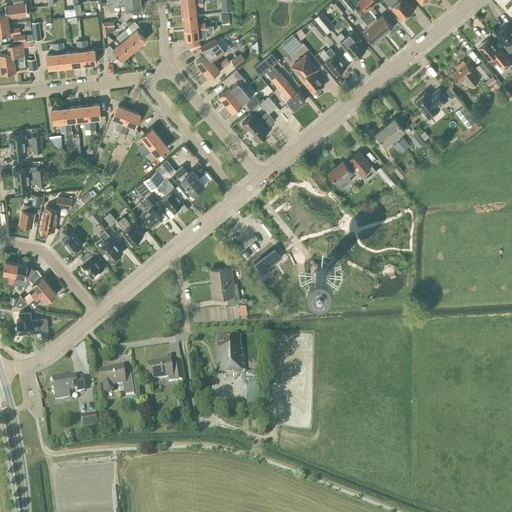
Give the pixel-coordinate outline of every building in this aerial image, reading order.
[(126,10),(141,8),(139,0),(113,0),(113,2),(118,1),(118,3),(125,3),(126,10)] [(341,13),(346,9),(338,0),(337,0),(333,3),(341,13)] [(339,0),(349,12),(357,6),(351,0),(339,0)] [(383,35),(393,27),(383,15),(377,20),(369,9),(378,2),(376,0),(359,0),(358,1),(366,11),(364,12),(364,13),(383,35)] [(413,11),(414,10),(405,0),(385,0),(402,20),(408,15),(409,16),(414,12),(413,11)] [(184,16),(197,15),(196,7),(203,6),(203,2),(182,4),(184,16)] [(0,24),(9,24),(8,18),(27,15),(26,3),(6,6),(7,14),(0,14),(0,24)] [(80,6),(66,8),(67,15),(81,12),(80,6)] [(322,11),(314,18),(326,33),(335,26),(322,11)] [(374,44),(383,35),(364,13),(361,16),(369,26),(363,31),(374,44)] [(221,24),(229,24),(229,14),(221,14),(221,24)] [(206,26),(205,22),(198,23),(197,15),(184,16),(185,29),(206,26)] [(325,33),(314,20),(309,24),(320,38),(325,33)] [(41,40),(39,21),(32,22),(34,40),(41,40)] [(137,47),(146,40),(140,33),(143,31),(135,21),(126,22),(129,26),(125,30),(128,33),(128,34),(129,35),(128,36),(137,47)] [(9,34),(20,33),(19,28),(10,29),(9,24),(0,24),(0,35),(9,34)] [(504,46),(510,52),(511,50),(511,31),(506,24),(496,33),(506,44),(504,46)] [(206,26),(185,29),(187,40),(200,39),(207,38),(206,33),(214,32),(213,26),(206,26)] [(307,35),(301,28),(295,33),(300,40),(307,35)] [(129,35),(128,34),(124,30),(116,36),(118,38),(121,42),(120,42),(129,53),(137,47),(128,36),(129,35)] [(345,47),(355,59),(359,56),(361,55),(363,53),(363,52),(365,51),(357,41),(360,39),(353,30),(345,37),(341,33),(337,36),(345,47)] [(293,33),(287,38),(296,49),(302,44),(293,33)] [(25,34),(13,36),(14,43),(26,41),(25,34)] [(121,60),(129,53),(120,42),(121,42),(118,38),(114,41),(117,45),(112,49),(109,45),(106,48),(107,54),(113,61),(118,57),(121,60)] [(289,54),(296,49),(287,38),(280,43),(289,54)] [(511,60),(499,45),(496,48),(488,38),(478,47),(488,60),(493,65),(496,63),(503,72),(509,67),(511,64),(511,60)] [(203,70),(216,59),(226,51),(216,39),(201,46),(200,46),(206,54),(196,62),(203,70)] [(72,66),(84,64),(81,40),(76,41),(77,48),(79,49),(80,51),(71,52),(72,66)] [(84,64),(96,63),(95,49),(85,50),(85,48),(87,46),(86,40),(81,40),(84,64)] [(200,46),(201,46),(200,42),(189,43),(190,51),(200,46)] [(2,53),(0,53),(0,61),(0,63),(24,60),(25,59),(23,47),(23,43),(13,44),(13,43),(7,44),(9,52),(2,53)] [(48,68),(60,67),(58,43),(53,44),(53,50),(56,51),(56,54),(47,55),(48,68)] [(72,66),(71,52),(61,53),(61,50),(63,49),(63,43),(58,43),(60,67),(72,66)] [(337,76),(347,67),(336,54),(330,48),(326,51),(331,58),(325,62),(337,76)] [(247,61),(241,53),(231,60),(238,68),(247,61)] [(295,109),(305,100),(298,91),(296,92),(280,72),(279,73),(273,65),(278,61),(271,53),(253,68),(260,76),(266,71),(272,78),(271,79),(283,93),(281,94),(295,109)] [(319,89),(324,85),(313,72),(318,68),(306,54),(291,67),(314,94),(315,92),(317,92),(319,90),(319,89)] [(38,69),(36,58),(27,59),(29,71),(38,69)] [(220,70),(228,64),(230,62),(226,58),(219,63),(216,59),(203,70),(209,78),(220,69),(220,70)] [(15,72),(26,70),(24,60),(0,63),(2,73),(15,71),(15,72)] [(464,79),(471,86),(479,79),(478,77),(481,75),(469,60),(466,63),(463,60),(455,67),(457,69),(452,74),(459,83),(464,79)] [(496,80),(492,75),(493,74),(483,62),(476,67),(487,80),(484,81),(488,86),(496,80)] [(240,85),(245,80),(236,69),(223,80),(229,87),(219,95),(226,104),(244,89),(240,85)] [(439,107),(448,99),(439,88),(430,96),(426,91),(414,101),(428,118),(440,108),(439,107)] [(251,97),(247,93),(244,89),(226,104),(233,112),(243,103),(251,97)] [(450,89),(446,92),(451,98),(455,95),(450,89)] [(251,109),(260,101),(256,96),(247,103),(251,109)] [(260,103),(267,111),(269,113),(277,107),(268,96),(260,103)] [(87,105),(90,129),(95,128),(95,122),(92,121),(92,119),(101,118),(100,104),(87,105)] [(85,130),(90,129),(87,105),(75,106),(77,120),(86,119),(87,122),(84,123),(85,130)] [(120,131),(129,109),(118,105),(113,118),(121,121),(120,124),(118,123),(115,129),(120,131)] [(68,121),(77,120),(75,106),(64,108),(66,132),(71,131),(70,124),(68,124),(68,121)] [(61,132),(66,132),(64,108),(51,109),(53,123),(62,122),(63,125),(60,125),(61,132)] [(135,127),(140,114),(129,109),(120,131),(125,133),(128,127),(125,125),(126,123),(135,127)] [(269,113),(267,111),(261,116),(264,120),(261,122),(253,114),(242,123),(253,136),(252,137),(255,142),(268,131),(265,127),(268,125),(269,126),(275,121),(269,113)] [(385,125),(404,149),(409,145),(403,137),(402,138),(399,134),(404,130),(394,118),(385,125)] [(400,153),(404,149),(385,125),(375,133),(386,145),(391,141),(400,153)] [(141,152),(160,137),(152,128),(141,136),(147,144),(145,145),(143,144),(138,148),(141,152)] [(420,134),(425,140),(430,136),(425,130),(420,134)] [(416,133),(411,137),(419,147),(424,143),(416,133)] [(10,146),(41,143),(40,135),(31,136),(32,138),(26,139),(25,134),(9,136),(10,146)] [(62,148),(61,135),(49,136),(51,141),(55,146),(58,149),(62,148)] [(157,155),(168,147),(160,137),(141,152),(145,157),(150,153),(149,150),(151,148),(157,155)] [(10,146),(12,157),(28,155),(27,150),(33,149),(33,152),(42,151),(41,143),(10,146)] [(79,143),(67,144),(68,156),(80,155),(79,143)] [(329,172),(338,183),(343,188),(352,180),(347,175),(352,171),(353,173),(358,169),(361,173),(366,179),(376,170),(371,164),(359,151),(350,158),(349,158),(344,162),(343,160),(329,172)] [(399,181),(384,163),(377,169),(392,187),(399,181)] [(161,164),(155,169),(156,170),(164,180),(166,178),(167,179),(170,176),(161,164)] [(406,174),(398,164),(393,169),(400,178),(406,174)] [(193,194),(205,184),(193,170),(189,174),(187,171),(187,170),(183,165),(175,172),(179,177),(182,180),(193,194)] [(44,168),(36,169),(36,167),(13,169),(14,180),(45,176),(44,168)] [(156,170),(143,181),(151,190),(158,185),(166,195),(162,199),(172,211),(173,210),(175,210),(179,207),(178,206),(183,202),(181,200),(173,190),(174,188),(167,179),(166,178),(164,180),(156,170)] [(14,180),(16,191),(32,189),(32,184),(37,183),(37,185),(46,184),(45,176),(14,180)] [(90,191),(80,199),(85,204),(94,196),(90,191)] [(42,196),(33,194),(32,204),(40,206),(42,196)] [(144,198),(140,201),(146,209),(141,214),(152,228),(154,226),(155,227),(158,224),(158,223),(160,221),(163,219),(161,216),(156,211),(161,207),(157,201),(156,203),(149,195),(149,194),(144,198)] [(72,198),(57,195),(55,206),(70,209),(72,198)] [(23,210),(20,225),(21,225),(21,227),(27,228),(27,226),(31,227),(34,213),(35,207),(28,206),(24,205),(23,210)] [(44,213),(41,229),(43,229),(44,231),(47,231),(49,230),(54,231),(58,208),(50,207),(45,206),(44,213)] [(90,216),(95,223),(97,221),(103,229),(108,225),(97,210),(90,216)] [(104,217),(111,225),(117,220),(110,212),(104,217)] [(124,216),(118,222),(124,230),(122,232),(132,244),(133,244),(135,244),(138,241),(138,240),(143,235),(137,228),(138,227),(133,222),(130,224),(124,216)] [(61,240),(72,254),(82,245),(67,227),(62,231),(67,236),(61,240)] [(102,237),(96,242),(99,247),(107,258),(108,257),(112,261),(113,260),(114,262),(119,257),(118,256),(122,253),(115,243),(116,243),(111,237),(111,238),(105,230),(99,235),(102,237)] [(86,247),(92,255),(95,253),(89,245),(86,247)] [(271,250),(252,268),(262,280),(268,276),(262,266),(269,260),(271,262),(277,257),(271,250)] [(88,251),(81,257),(85,262),(82,264),(92,277),(94,276),(95,278),(99,274),(98,273),(103,269),(92,256),(88,251)] [(12,283),(16,263),(5,261),(3,274),(10,275),(9,283),(12,283)] [(323,282),(325,282),(326,281),(327,280),(328,280),(328,279),(329,278),(330,277),(330,276),(330,274),(331,273),(331,272),(331,271),(330,270),(330,269),(330,267),(329,266),(328,266),(327,265),(327,264),(326,263),(324,263),(323,262),(322,262),(321,262),(320,262),(319,262),(317,262),(316,263),(315,263),(314,264),(313,265),(313,266),(312,267),(311,268),(311,269),(310,270),(310,271),(310,272),(310,273),(310,275),(311,276),(311,277),(312,278),(313,279),(313,280),(314,280),(315,281),(316,282),(318,282),(319,282),(320,282),(321,282),(322,282),(323,282)] [(25,278),(28,265),(16,263),(12,283),(16,284),(18,277),(25,278)] [(230,266),(210,269),(212,282),(211,282),(213,298),(226,296),(227,303),(239,301),(236,283),(232,283),(230,266)] [(37,290),(31,295),(34,298),(49,285),(42,276),(32,284),(37,290)] [(47,302),(57,294),(49,285),(34,298),(36,301),(42,296),(47,302)] [(34,298),(31,295),(29,292),(23,298),(28,303),(34,298)] [(21,295),(15,306),(23,307),(28,303),(23,298),(21,295)] [(38,305),(34,301),(29,305),(32,309),(38,305)] [(247,313),(246,303),(238,304),(240,314),(247,313)] [(47,317),(31,319),(30,312),(19,313),(19,320),(16,321),(18,334),(48,330),(47,317)] [(219,339),(217,339),(217,345),(219,345),(220,350),(217,350),(219,373),(242,372),(244,372),(243,348),(241,348),(240,335),(219,337),(219,339)] [(157,363),(149,364),(151,380),(168,377),(169,381),(182,380),(180,364),(173,365),(174,367),(171,368),(170,359),(156,361),(157,363)] [(134,394),(131,372),(123,373),(122,365),(109,367),(109,369),(101,370),(104,391),(106,393),(111,392),(113,390),(112,385),(122,383),(124,394),(126,395),(134,394)] [(257,373),(244,373),(246,411),(259,410),(257,373)] [(68,391),(77,389),(77,392),(84,391),(82,378),(76,379),(75,377),(62,379),(61,377),(52,378),(55,400),(70,398),(68,391)] [(185,394),(183,384),(175,385),(177,395),(185,394)] [(244,411),(243,400),(234,401),(235,411),(244,411)] [(234,401),(220,401),(221,412),(235,411),(234,401)] [(97,426),(95,413),(81,415),(83,428),(97,426)]
